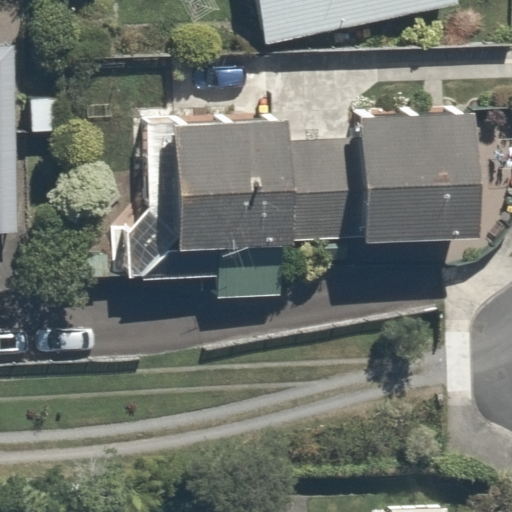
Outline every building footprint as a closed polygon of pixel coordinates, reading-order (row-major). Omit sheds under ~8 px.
[(450,0),(238,0),(247,42),(450,1),(450,0)] [(0,16),(0,208),(16,208),(18,17),(0,16)] [(258,73),(138,89),(156,228),(276,212),(258,73)] [(463,87),(316,99),(325,218),(472,206),(463,87)] [(353,511),(450,511),(450,489),(354,488),(353,511)]
